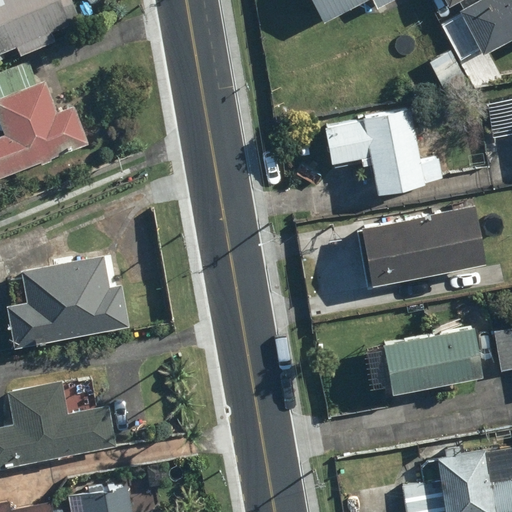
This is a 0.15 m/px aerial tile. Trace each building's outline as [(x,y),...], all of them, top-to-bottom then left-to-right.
[(0,0),(0,46),(71,21),(63,0),(0,0)] [(308,0),(316,16),(352,0),(308,0)] [(511,0),(477,0),(457,11),(481,55),(511,38),(511,0)] [(457,64),(450,50),(427,62),(440,86),(462,74),(457,64)] [(0,132),(1,134),(0,134),(0,169),(84,141),(71,104),(53,110),(43,81),(0,95),(0,132)] [(403,108),(317,125),(325,164),(362,157),(368,191),(442,177),(437,153),(413,157),(403,108)] [(470,201),(352,223),(364,287),(483,264),(470,201)] [(124,324),(112,254),(17,270),(22,299),(4,302),(11,342),(124,324)] [(511,369),(511,322),(491,325),(498,372),(511,369)] [(469,326),(374,342),(382,391),(477,375),(469,326)] [(55,381),(0,390),(0,392),(4,415),(0,416),(0,463),(110,443),(103,405),(61,413),(55,381)] [(401,484),(404,511),(464,511),(511,505),(511,445),(431,457),(434,479),(401,484)] [(81,511),(152,511),(152,507),(130,511),(125,484),(78,494),(81,511)] [(0,511),(55,511),(54,502),(0,510),(0,511)]
